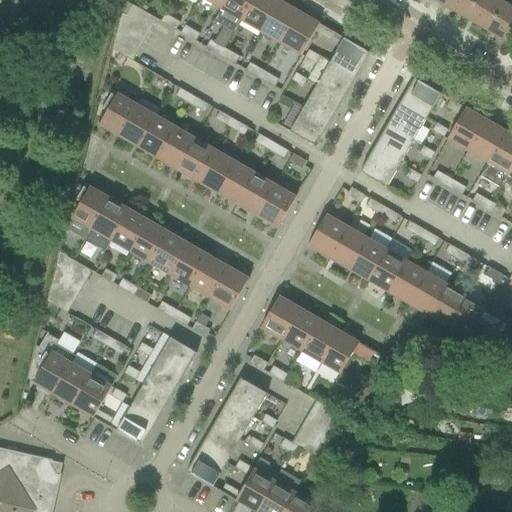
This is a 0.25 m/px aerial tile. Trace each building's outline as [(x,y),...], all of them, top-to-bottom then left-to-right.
[(202,0),(220,10),(221,9),(226,0),(202,0)] [(234,33),(240,22),(252,0),(226,0),(221,9),(220,10),(214,21),(234,33)] [(252,0),(240,22),(260,33),(278,1),(276,0),(252,0)] [(447,0),(444,6),(465,19),(476,0),(447,0)] [(476,0),(465,19),(487,31),(504,3),(498,0),(476,0)] [(260,33),(280,44),(298,13),(278,1),(260,33)] [(511,8),(504,3),(487,31),(509,44),(511,39),(511,8)] [(131,5),(125,16),(127,17),(128,17),(150,30),(156,20),(131,5)] [(121,17),(119,26),(144,40),(150,30),(128,17),(127,17),(125,16),(121,13),(121,14),(121,17)] [(298,13),(280,44),(301,57),(315,32),(319,25),(298,13)] [(164,15),(160,22),(175,31),(176,30),(179,23),(165,15),(164,15)] [(319,25),(315,32),(329,41),(334,33),(319,25)] [(119,26),(116,38),(137,50),(144,40),(119,26)] [(181,32),(180,34),(194,42),(195,41),(199,34),(185,26),(181,32)] [(137,50),(116,38),(112,51),(131,62),(137,50)] [(343,39),(330,63),(356,78),(370,53),(369,52),(369,54),(343,39)] [(210,41),(205,48),(220,57),(221,55),(224,49),(210,41)] [(221,55),(220,57),(234,65),(235,63),(239,57),(224,49),(221,55)] [(309,51),(304,58),(316,65),(320,58),(309,51)] [(330,63),(316,85),(343,101),(356,78),(330,63)] [(245,70),(245,71),(259,80),(260,78),(264,72),(249,64),(245,70)] [(260,78),(259,80),(273,88),(278,80),(264,72),(260,78)] [(295,74),(291,81),(303,87),(307,80),(295,74)] [(415,78),(400,103),(426,118),(440,94),(415,80),(416,79),(415,78)] [(316,85),(303,108),(329,124),(343,101),(316,85)] [(175,96),(190,104),(194,98),(179,89),(175,96)] [(98,124),(98,125),(118,137),(137,106),(140,100),(131,95),(128,101),(118,95),(116,97),(112,94),(104,107),(108,110),(99,124),(98,124)] [(282,97),(278,104),(289,111),(294,103),(282,97)] [(194,98),(190,104),(204,113),(208,106),(194,98)] [(450,100),(445,108),(460,116),(465,109),(450,100)] [(400,103),(387,126),(413,141),(420,145),(428,131),(421,127),(426,118),(400,103)] [(118,137),(138,148),(156,117),(137,106),(118,137)] [(329,124),(303,108),(289,132),(316,147),(329,124)] [(447,139),(467,151),(485,121),(465,109),(460,116),(447,139)] [(215,119),(229,127),(233,121),(219,112),(215,119)] [(138,148),(158,160),(176,129),(156,117),(138,148)] [(233,121),(229,127),(244,136),(248,129),(233,121)] [(467,151),(487,163),(505,132),(485,121),(467,151)] [(436,124),(431,131),(439,136),(443,138),(443,137),(444,136),(447,130),(437,124),(436,124)] [(387,126),(374,149),(400,164),(413,141),(387,126)] [(158,160),(178,171),(196,140),(176,129),(158,160)] [(499,188),(502,182),(511,165),(511,136),(505,132),(487,163),(479,176),(499,188)] [(254,142),(269,151),(273,144),(258,135),(254,142)] [(178,171),(197,183),(215,151),(196,140),(178,171)] [(273,144),(269,151),(283,159),(287,152),(273,144)] [(423,147),(419,154),(430,160),(434,153),(423,147)] [(400,164),(374,149),(360,172),(385,189),(400,164)] [(197,183),(217,194),(235,163),(215,151),(197,183)] [(302,170),(307,163),(293,155),(289,162),(302,170)] [(217,194),(237,206),(255,175),(235,163),(217,194)] [(511,187),(511,165),(502,182),(511,187)] [(410,170),(405,177),(416,183),(420,176),(410,170)] [(433,178),(432,179),(446,188),(447,186),(451,180),(436,172),(433,178)] [(237,206),(257,217),(275,186),(255,175),(237,206)] [(447,186),(446,188),(461,196),(462,195),(465,189),(451,180),(447,186)] [(70,218),(68,231),(85,241),(91,230),(109,199),(88,187),(87,188),(84,186),(76,200),(79,202),(70,218)] [(275,186),(257,217),(278,229),(279,229),(279,228),(280,227),(280,226),(279,226),(296,198),(275,186)] [(351,188),(349,192),(346,196),(360,204),(365,196),(351,188)] [(472,201),(471,202),(486,211),(487,209),(490,203),(476,195),(472,201)] [(91,230),(85,241),(105,252),(111,241),(129,210),(109,199),(91,230)] [(365,207),(380,215),(384,208),(369,200),(365,207)] [(487,209),(486,211),(500,219),(501,217),(505,211),(490,203),(487,209)] [(384,208),(380,215),(394,224),(398,217),(384,208)] [(111,241),(130,253),(148,222),(129,210),(111,241)] [(307,246),(328,258),(346,228),(326,216),(309,244),(309,243),(308,244),(308,245),(307,246)] [(130,253),(150,264),(168,233),(148,222),(130,253)] [(405,230),(419,238),(423,231),(409,223),(405,230)] [(328,258),(348,270),(366,239),(346,228),(328,258)] [(366,239),(348,270),(368,281),(386,250),(385,250),(391,240),(374,230),(368,240),(366,239)] [(423,231),(419,238),(434,246),(438,240),(423,231)] [(150,264),(170,276),(188,245),(168,233),(150,264)] [(170,276),(190,287),(208,256),(188,245),(170,276)] [(445,253),(459,261),(463,254),(449,246),(445,253)] [(368,281),(388,293),(406,262),(386,250),(368,281)] [(463,254),(459,261),(474,270),(478,263),(463,254)] [(190,287),(209,299),(228,268),(208,256),(190,287)] [(66,260),(62,268),(85,282),(90,273),(66,260)] [(388,293),(408,304),(426,274),(406,262),(388,293)] [(426,274),(408,304),(427,316),(446,285),(445,285),(451,274),(432,263),(426,274)] [(55,267),(53,277),(78,292),(85,282),(62,268),(61,271),(55,267)] [(228,268),(209,299),(230,311),(247,283),(248,282),(249,281),(249,280),(228,268)] [(485,276),(499,284),(503,277),(489,269),(485,276)] [(106,270),(101,277),(112,283),(116,276),(106,270)] [(53,277),(50,289),(72,302),(78,292),(53,277)] [(117,286),(132,295),(136,288),(121,279),(117,286)] [(427,316),(447,327),(465,296),(446,285),(427,316)] [(136,288),(132,295),(146,303),(150,296),(136,288)] [(72,302),(50,289),(47,304),(65,315),(72,302)] [(447,327),(467,339),(485,308),(465,296),(447,327)] [(260,328),(281,340),(299,309),(278,297),(277,298),(277,299),(276,299),(276,300),(277,300),(260,328)] [(157,309),(172,318),(176,311),(161,302),(157,309)] [(467,339),(494,354),(501,344),(511,328),(511,323),(485,308),(467,339)] [(281,340),(301,352),(319,320),(299,309),(281,340)] [(176,311),(172,318),(186,326),(190,319),(176,311)] [(301,352),(321,363),(339,332),(319,320),(301,352)] [(191,330),(205,338),(210,331),(196,322),(191,330)] [(511,328),(501,344),(511,348),(511,328)] [(92,338),(107,347),(111,340),(96,331),(92,338)] [(339,332),(321,363),(340,374),(358,343),(339,332)] [(35,346),(27,380),(32,383),(53,395),(71,364),(75,356),(73,355),(79,343),(63,334),(59,341),(48,335),(48,334),(47,333),(39,348),(35,346)] [(170,338),(156,362),(183,377),(196,354),(170,338)] [(111,340),(107,347),(121,354),(125,348),(111,340)] [(138,350),(137,352),(148,358),(149,356),(150,355),(153,351),(142,344),(138,350)] [(253,356),(249,364),(263,372),(267,364),(253,356)] [(156,362),(143,385),(169,400),(183,377),(156,362)] [(53,395),(73,406),(91,375),(71,364),(53,395)] [(91,375),(73,406),(93,418),(98,411),(111,387),(117,377),(97,365),(91,375)] [(128,367),(124,374),(135,380),(139,373),(128,367)] [(269,375),(283,383),(287,375),(273,367),(269,375)] [(357,400),(372,408),(389,379),(374,371),(357,400)] [(240,379),(226,403),(253,418),(266,394),(240,379)] [(352,381),(343,396),(354,403),(363,387),(352,381)] [(143,385),(130,408),(156,423),(169,400),(143,385)] [(111,396),(110,397),(122,404),(122,403),(126,396),(117,391),(115,390),(114,390),(111,396)] [(316,401),(310,412),(332,425),(338,414),(316,401)] [(226,403),(213,426),(239,441),(253,418),(226,403)] [(156,423),(130,408),(116,432),(141,446),(141,447),(142,448),(156,423)] [(98,411),(93,418),(108,427),(113,419),(98,411)] [(310,412),(304,423),(326,435),(332,425),(310,412)] [(265,415),(261,422),(271,428),(275,421),(265,415)] [(304,423),(298,433),(320,446),(326,435),(304,423)] [(213,426),(200,448),(226,464),(239,441),(213,426)] [(291,444),(298,448),(313,457),(320,446),(298,433),(291,444)] [(458,433),(457,442),(469,443),(470,434),(458,433)] [(248,436),(242,442),(258,452),(258,451),(262,444),(252,438),(248,436)] [(294,455),(298,448),(291,444),(284,439),(280,447),(294,455)] [(52,461),(0,448),(0,511),(52,511),(61,475),(60,474),(59,475),(56,475),(50,465),(51,462),(52,462),(52,461)] [(226,464),(200,448),(186,473),(187,474),(187,473),(212,488),(226,464)] [(343,450),(342,464),(360,465),(360,451),(343,450)] [(247,481),(240,493),(235,501),(254,511),(256,511),(274,482),(278,475),(266,469),(269,464),(260,459),(253,470),(247,481)] [(238,461),(234,469),(245,475),(250,468),(238,461)] [(274,482),(256,511),(282,511),(294,493),(300,482),(281,470),(278,475),(274,482)] [(225,484),(220,492),(235,501),(240,493),(225,484)] [(294,493),(282,511),(309,511),(314,504),(294,493)]
